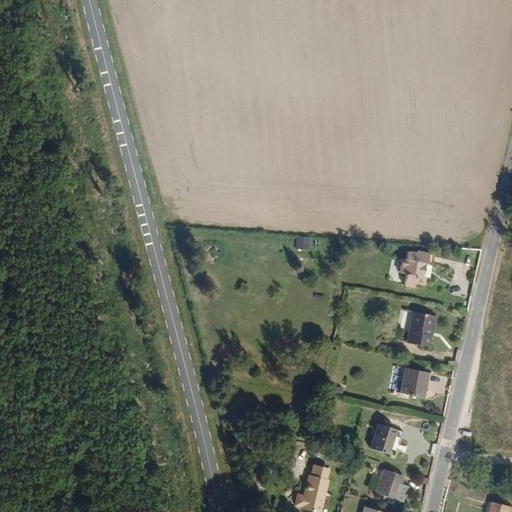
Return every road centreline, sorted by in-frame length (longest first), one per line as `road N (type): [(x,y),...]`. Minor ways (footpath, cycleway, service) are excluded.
road 1 (secondary): [(213,511),(83,0)]
road 2 (unclassified): [(511,168),(431,511)]
